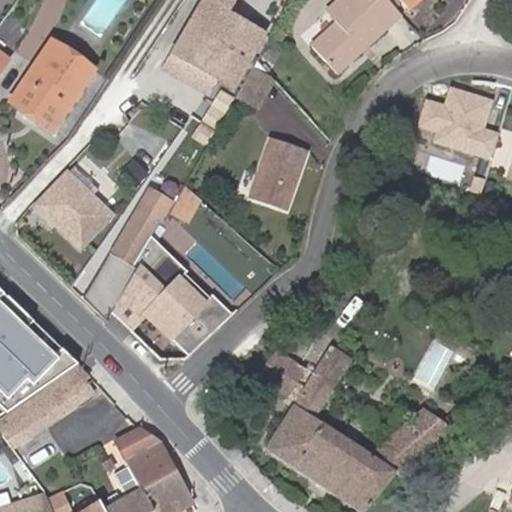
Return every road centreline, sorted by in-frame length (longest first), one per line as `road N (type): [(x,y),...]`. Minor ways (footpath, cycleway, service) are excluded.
road 1 (residential): [(511,66),(432,66),(381,100),(340,162),(313,258),(158,403)]
road 2 (tertiary): [(0,246),(158,403)]
road 3 (tertiary): [(158,403),(253,511)]
